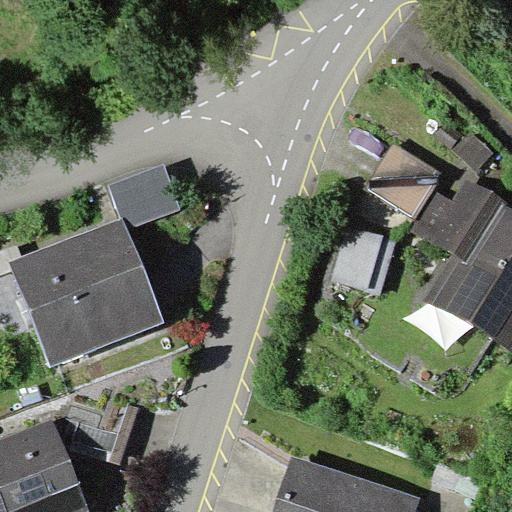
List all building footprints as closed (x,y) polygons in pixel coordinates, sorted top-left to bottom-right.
[(511,215),(479,193),(456,228),(487,248),(465,281),(506,308),(500,318),(511,326),(511,215)] [(134,232),(33,275),(70,359),(171,316),(134,232)] [(389,290),(407,246),(375,232),(356,276),(389,290)] [(64,431),(0,461),(0,511),(81,511),(99,504),(64,431)] [(413,511),(418,499),(293,457),(274,511),(413,511)]
